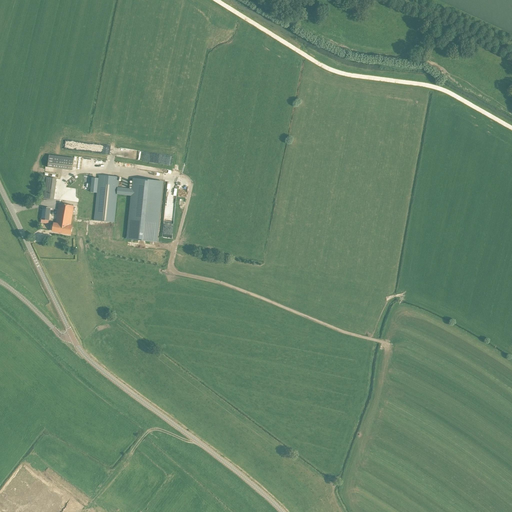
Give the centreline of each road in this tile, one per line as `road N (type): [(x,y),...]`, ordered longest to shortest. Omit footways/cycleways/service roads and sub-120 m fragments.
road 1 (tertiary): [(281,511),(90,361),(73,338)]
road 2 (tertiary): [(73,338),(0,187)]
